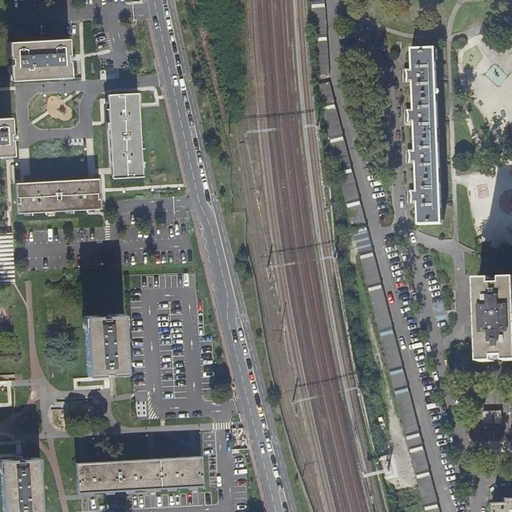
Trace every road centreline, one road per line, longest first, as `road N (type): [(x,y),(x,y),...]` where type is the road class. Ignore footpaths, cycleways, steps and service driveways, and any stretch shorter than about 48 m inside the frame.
road 1 (unclassified): [(154,0),(276,511)]
road 2 (residential): [(333,0),(339,81),(447,511)]
